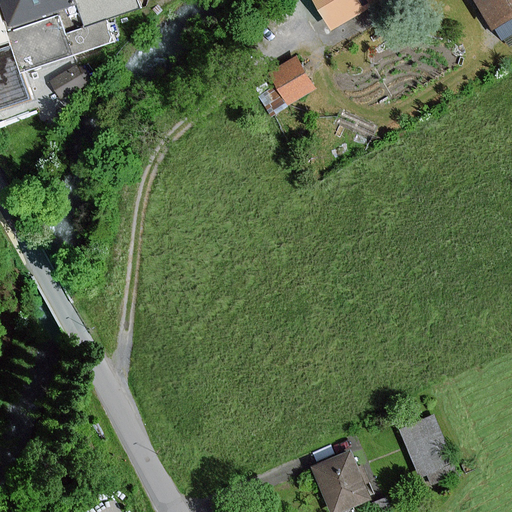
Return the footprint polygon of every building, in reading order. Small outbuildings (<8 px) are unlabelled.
[(0,0),(0,107),(28,99),(20,73),(73,55),(113,42),(105,19),(137,8),(134,0),(0,0)] [(313,0),(330,28),(376,0),(313,0)] [(511,0),(475,0),(489,24),(492,28),(495,26),(503,41),(511,36),(511,0)] [(295,57),(269,72),(274,80),(287,104),(314,89),(306,76),(300,66),(295,57)] [(452,461),(433,415),(401,428),(420,474),(452,461)] [(332,511),(336,511),(368,499),(349,452),(314,467),(332,511)]
